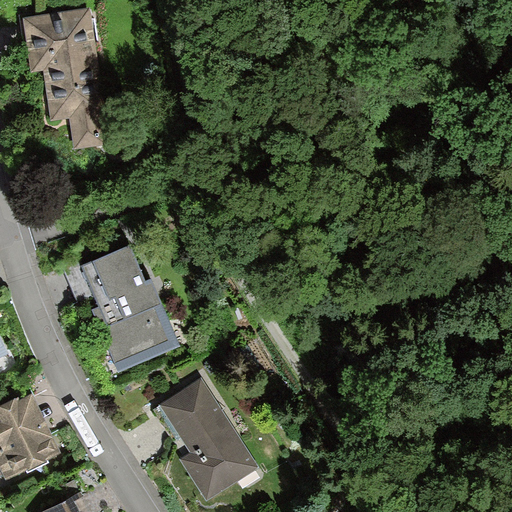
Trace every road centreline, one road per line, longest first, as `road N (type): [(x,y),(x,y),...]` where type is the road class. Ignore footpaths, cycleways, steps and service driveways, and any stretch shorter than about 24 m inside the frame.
road 1 (track): [(173,0),(202,174),(383,511)]
road 2 (residential): [(8,227),(40,332),(145,511)]
road 3 (residential): [(202,174),(8,227)]
